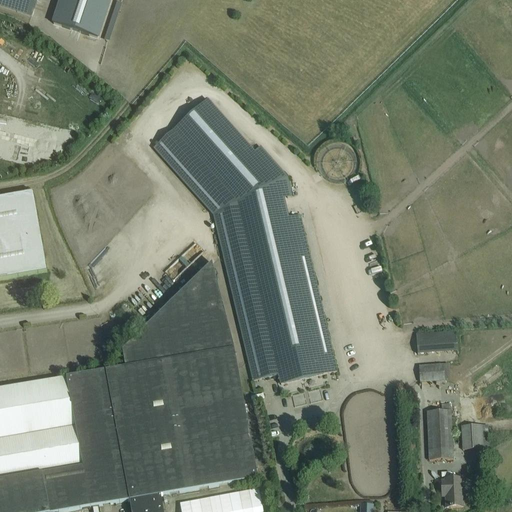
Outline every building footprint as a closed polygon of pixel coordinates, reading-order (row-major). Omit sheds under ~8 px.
[(0,0),(0,8),(31,19),(37,0),(0,0)] [(61,0),(53,25),(97,39),(109,0),(61,0)] [(286,178),(284,176),(259,148),(254,154),(207,101),(154,149),(213,216),(253,382),(278,376),(280,386),(336,373),(299,216),(288,219),(283,200),(291,198),(286,178)] [(0,199),(0,281),(47,273),(33,193),(0,199)] [(0,389),(0,511),(64,511),(129,501),(130,511),(162,511),(160,496),(257,478),(234,350),(211,264),(121,352),(124,367),(0,389)] [(158,289),(156,286),(145,296),(154,306),(170,290),(164,283),(158,289)] [(457,352),(455,332),(416,335),(417,355),(457,352)] [(503,366),(509,362),(505,356),(499,360),(503,366)] [(450,382),(449,365),(418,367),(419,383),(450,382)] [(477,392),(478,397),(494,394),(492,389),(477,392)] [(453,461),(452,451),(450,405),(441,406),(441,412),(426,413),(429,462),(453,461)] [(488,449),(487,426),(460,427),(462,451),(488,449)] [(445,491),(445,498),(446,509),(463,508),(461,480),(444,481),(445,482),(442,482),(442,492),(445,491)]
